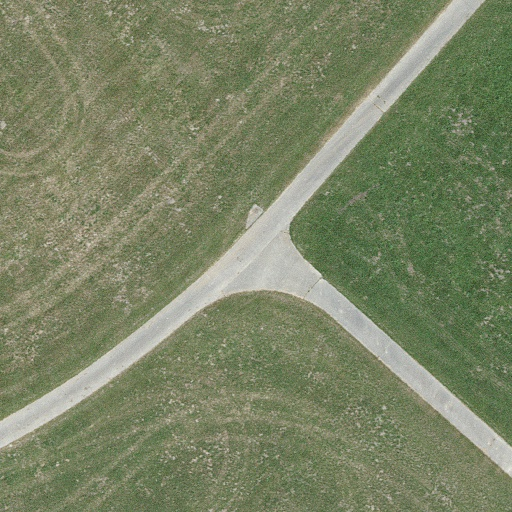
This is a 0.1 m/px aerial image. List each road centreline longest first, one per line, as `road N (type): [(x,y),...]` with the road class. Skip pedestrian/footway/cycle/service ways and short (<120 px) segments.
road 1 (track): [(0,443),(257,230),(462,0)]
road 2 (track): [(257,230),(511,458)]
